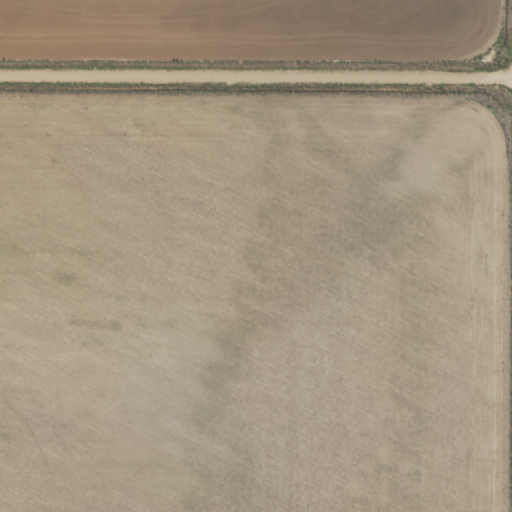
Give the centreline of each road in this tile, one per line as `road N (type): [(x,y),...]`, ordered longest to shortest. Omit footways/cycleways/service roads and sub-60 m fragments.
road 1 (residential): [(504,0),(500,511)]
road 2 (residential): [(511,93),(0,91)]
